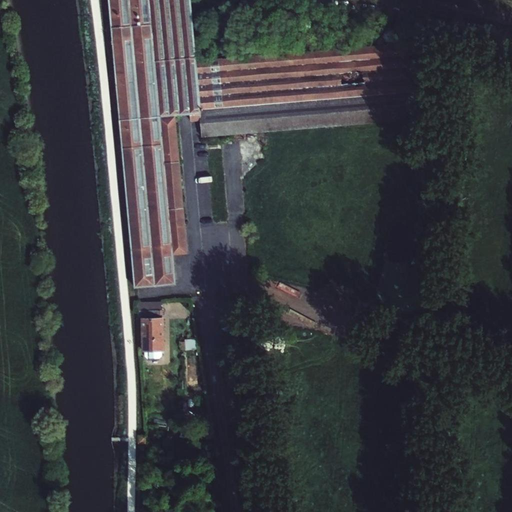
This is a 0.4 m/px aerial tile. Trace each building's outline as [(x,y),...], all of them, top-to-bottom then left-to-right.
[(106,0),(109,16),(121,145),(133,287),(136,287),(175,283),(169,226),(183,225),(173,123),(173,115),(190,113),(191,118),(201,117),(200,106),(218,104),(410,87),(404,40),(205,58),(205,54),(194,54),(188,0),(106,0)] [(412,117),(410,87),(218,104),(220,135),(412,117)] [(200,106),(201,117),(203,136),(220,135),(218,104),(200,106)] [(137,311),(138,319),(141,319),(161,319),(160,309),(137,311)] [(161,319),(141,319),(143,349),(145,349),(145,354),(147,357),(159,356),(161,354),(161,349),(163,349),(162,319),(161,319)] [(146,435),(138,435),(138,443),(146,443),(146,435)]
